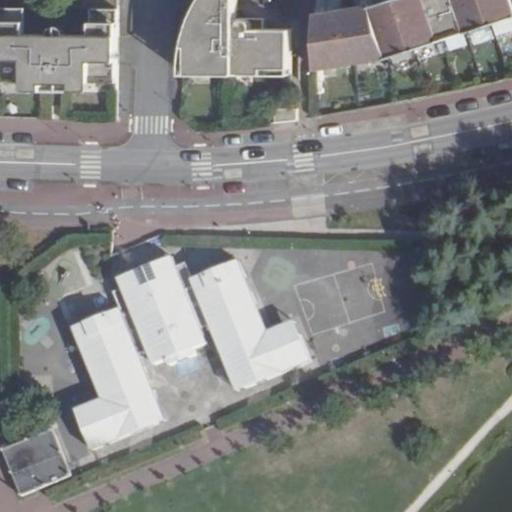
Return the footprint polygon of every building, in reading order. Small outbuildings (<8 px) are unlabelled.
[(186,47),(185,72),(292,73),(293,25),(266,24),(266,18),(238,18),(238,0),(203,0),(197,12),(192,25),(188,37),(186,47)] [(421,48),(404,0),(392,0),(379,5),(397,57),(421,48)] [(404,0),(421,48),(447,40),(432,0),(404,0)] [(432,0),(447,40),(471,32),(459,0),(432,0)] [(459,0),(471,32),(496,23),(487,0),(459,0)] [(511,0),(487,0),(496,23),(511,17),(511,0)] [(378,3),(347,13),(355,65),(397,57),(379,5),(378,3)] [(0,63),(28,64),(26,94),(93,96),(94,85),(119,85),(121,13),(95,14),(94,39),(28,38),(29,12),(0,11),(0,63)] [(355,65),(347,13),(318,14),(317,71),(355,65)] [(501,38),(511,34),(511,17),(496,23),(501,38)] [(106,400),(79,411),(94,449),(170,420),(145,356),(151,354),(156,365),(169,359),(172,366),(204,354),(201,348),(211,344),(206,331),(217,327),(242,391),(314,363),(299,324),(272,335),(244,262),(196,281),(189,264),(180,267),(176,257),(123,278),(127,288),(118,292),(124,309),(78,328),(106,400)] [(23,496),(45,488),(74,476),(54,429),(26,441),(19,444),(4,450),(23,496)]
